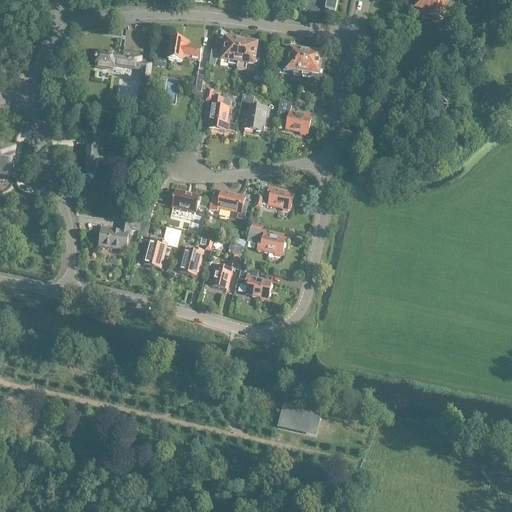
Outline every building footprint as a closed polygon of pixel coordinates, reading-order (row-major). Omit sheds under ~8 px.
[(326,0),(324,10),(335,12),(337,0),(326,0)] [(420,0),(416,15),(430,19),(431,16),(440,19),(444,0),(420,0)] [(477,0),(470,0),(467,12),(474,14),(477,0)] [(457,37),(451,35),(447,47),(454,49),(457,37)] [(212,52),(210,65),(216,66),(217,60),(222,61),(229,62),(229,65),(238,67),(241,43),(225,40),(224,46),(221,45),(220,53),(212,52)] [(172,41),(168,62),(181,64),(182,59),(200,62),(202,50),(187,48),(188,43),(172,41)] [(241,43),(238,67),(247,68),(247,65),(254,66),(255,60),(258,61),(259,51),(256,51),(257,45),(241,43)] [(283,70),(294,72),(293,76),(302,77),(306,53),(290,50),(289,56),(286,55),(283,70)] [(113,70),(114,66),(142,71),(140,81),(149,83),(151,65),(141,64),(141,57),(106,51),(106,53),(98,52),(95,67),(113,70)] [(306,53),(302,77),(325,81),(326,78),(322,77),(325,61),(321,61),(322,55),(306,53)] [(153,67),(166,69),(167,59),(154,57),(153,67)] [(197,76),(195,93),(201,94),(201,93),(205,93),(205,90),(206,81),(203,81),(203,77),(197,76)] [(137,108),(144,109),(147,88),(139,87),(137,108)] [(205,90),(205,93),(203,100),(206,101),(212,102),(213,95),(219,96),(220,91),(211,90),(211,91),(205,90)] [(243,96),(240,110),(249,112),(248,121),(246,120),(244,131),(261,133),(262,129),(264,129),(267,112),(253,109),(254,98),(243,96)] [(214,99),(213,105),(209,130),(228,133),(229,125),(226,125),(229,110),(222,108),(223,101),(214,99)] [(277,120),(288,123),(286,131),(301,134),(300,136),(305,137),(306,135),(308,136),(311,120),(290,115),(292,104),(281,102),(277,120)] [(87,148),(84,178),(86,178),(85,183),(90,183),(91,179),(92,178),(94,179),(95,170),(98,170),(100,162),(100,161),(99,161),(100,150),(103,150),(105,133),(92,132),(91,148),(87,148)] [(0,174),(10,177),(14,155),(12,155),(13,150),(0,147),(0,174)] [(269,190),(268,198),(258,195),(255,209),(261,210),(262,205),(284,210),(284,212),(288,213),(289,211),(290,212),(294,196),(269,190)] [(174,202),(172,209),(196,214),(197,207),(199,208),(199,206),(198,205),(199,199),(192,197),(193,196),(192,196),(191,197),(187,196),(187,195),(186,195),(176,193),(174,200),(173,200),(172,202),(174,202)] [(242,215),(243,208),(247,208),(249,200),(245,200),(245,199),(235,197),(234,199),(221,196),(220,200),(212,198),(209,211),(219,213),(219,210),(242,215)] [(149,203),(143,222),(149,224),(153,212),(155,205),(149,203)] [(122,215),(122,222),(120,233),(101,230),(99,247),(126,251),(128,237),(131,237),(131,232),(140,233),(142,219),(122,215)] [(263,228),(251,225),(247,244),(249,244),(259,246),(258,251),(276,255),(275,257),(280,258),(280,256),(283,257),(286,241),(278,239),(279,236),(274,235),(273,238),(264,236),(262,234),(263,228)] [(151,239),(150,244),(144,266),(160,270),(167,246),(177,249),(182,233),(168,229),(165,241),(159,239),(159,241),(151,239)] [(201,238),(199,246),(205,247),(204,251),(210,253),(213,241),(207,239),(207,240),(201,238)] [(231,254),(227,270),(225,269),(224,272),(215,270),(213,280),(211,279),(210,284),(212,285),(211,287),(227,291),(232,272),(235,272),(238,259),(242,260),(245,249),(234,246),(232,254),(231,254)] [(179,272),(181,272),(180,273),(196,277),(202,253),(195,251),(194,254),(186,252),(182,267),(180,266),(179,272)] [(239,280),(247,282),(245,287),(248,287),(246,295),(261,299),(261,300),(266,301),(267,300),(269,300),(272,284),(257,281),(259,273),(241,270),(240,277),(239,280)] [(283,404),(278,429),(316,438),(322,413),(283,404)]
